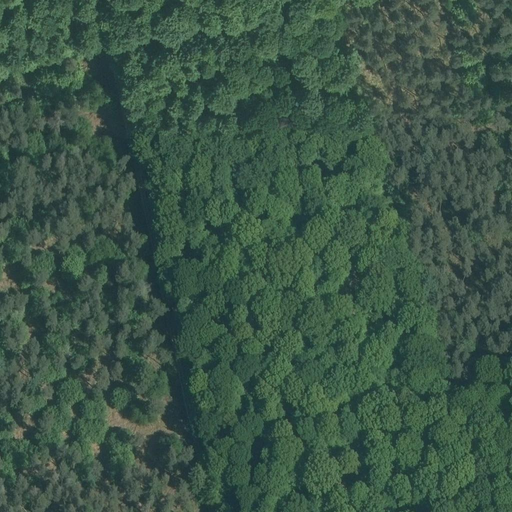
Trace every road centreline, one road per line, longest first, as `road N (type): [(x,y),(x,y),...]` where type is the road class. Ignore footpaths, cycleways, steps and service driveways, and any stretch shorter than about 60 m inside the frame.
road 1 (track): [(94,0),(199,511)]
road 2 (track): [(290,0),(104,43)]
